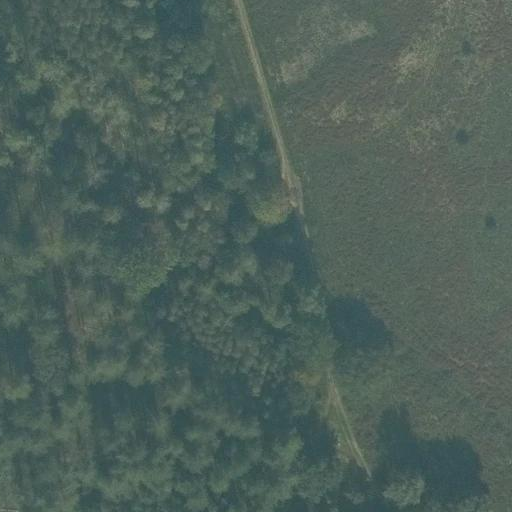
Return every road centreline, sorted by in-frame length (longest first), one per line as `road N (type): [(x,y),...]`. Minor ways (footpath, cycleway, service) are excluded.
road 1 (track): [(312,306),(234,0)]
road 2 (track): [(275,511),(315,345)]
